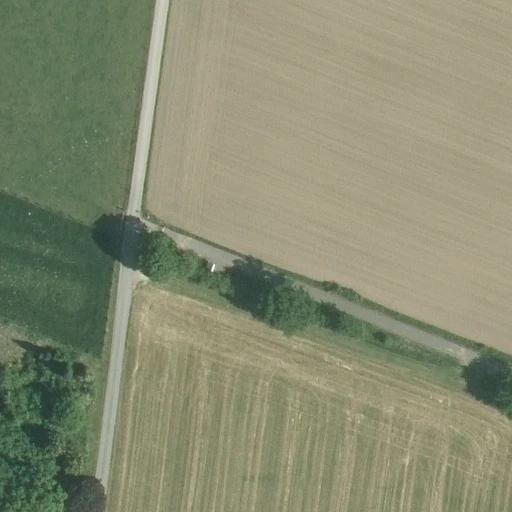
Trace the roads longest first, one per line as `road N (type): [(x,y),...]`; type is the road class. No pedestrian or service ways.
road 1 (track): [(128,262),(511,406)]
road 2 (unclassified): [(133,223),(97,511)]
